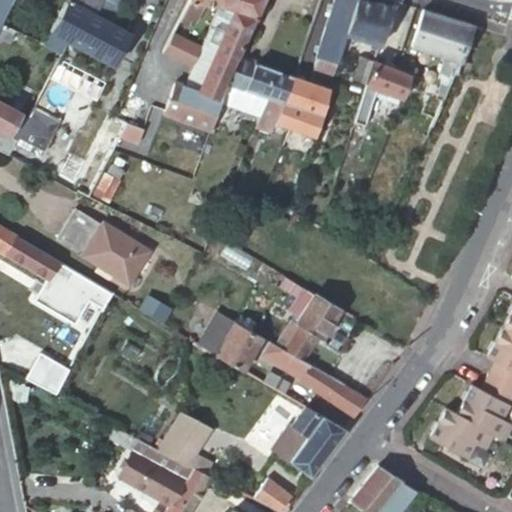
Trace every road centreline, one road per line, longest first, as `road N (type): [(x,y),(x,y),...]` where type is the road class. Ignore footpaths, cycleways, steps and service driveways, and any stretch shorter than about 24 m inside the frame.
road 1 (residential): [(367,440),(482,272),(511,205)]
road 2 (unclassified): [(367,440),(493,511)]
